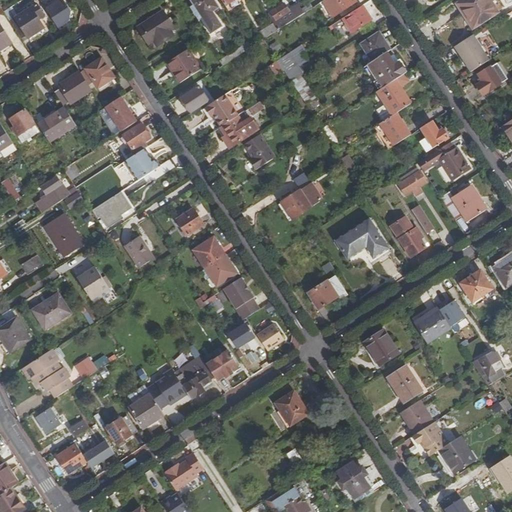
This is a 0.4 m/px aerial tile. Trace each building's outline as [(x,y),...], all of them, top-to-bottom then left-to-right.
[(63,0),(59,0),(46,8),(59,28),(70,21),(71,12),(63,0)] [(219,8),(213,0),(191,0),(207,26),(218,18),(214,11),(219,8)] [(239,2),(237,0),(232,0),(225,5),(227,9),(239,2)] [(324,0),(321,2),(332,19),(356,3),(354,0),(324,0)] [(500,9),(494,0),(463,0),(461,1),(467,11),(470,9),(479,22),(500,9)] [(326,22),(332,19),(321,2),(319,4),(324,13),(322,15),(326,22)] [(37,3),(10,21),(23,41),(44,28),(38,17),(44,14),(37,3)] [(290,12),(285,4),(272,13),(276,21),(290,12)] [(372,20),(363,6),(343,18),(352,33),(372,20)] [(476,25),(479,22),(470,9),(467,11),(476,25)] [(174,29),(164,11),(139,27),(150,45),(155,41),(158,46),(174,36),(171,30),(174,29)] [(0,51),(12,43),(0,23),(0,51)] [(361,45),(372,63),(387,53),(391,50),(380,33),(361,45)] [(454,47),(470,72),(489,60),(473,35),(454,47)] [(201,69),(189,49),(168,62),(181,82),(201,69)] [(368,65),(382,88),(405,74),(406,73),(400,62),(395,65),(387,53),(372,63),(368,65)] [(102,58),(86,68),(93,79),(99,88),(115,78),(102,58)] [(280,62),(273,65),(277,75),(285,71),(280,62)] [(363,68),(378,91),(382,88),(368,65),(363,68)] [(501,84),(491,67),(479,75),(483,82),(477,86),(484,95),(501,84)] [(88,82),(93,79),(86,68),(81,72),(88,82)] [(62,87),(55,92),(65,107),(93,90),(88,82),(81,72),(61,85),(62,87)] [(378,91),(394,115),(396,114),(412,104),(401,88),(410,82),(405,74),(382,88),(378,91)] [(315,99),(300,76),(292,82),(304,101),(307,105),(315,99)] [(299,104),(304,101),(292,82),(287,85),(299,104)] [(209,101),(200,86),(182,98),(191,112),(209,101)] [(221,128),(239,116),(225,95),(205,108),(211,118),(214,116),(221,128)] [(137,122),(121,97),(106,107),(122,132),(137,122)] [(256,115),(267,108),(263,101),(251,109),(256,115)] [(65,107),(39,124),(50,142),(76,125),(65,107)] [(18,137),(36,126),(26,109),(10,119),(15,127),(13,128),(18,137)] [(379,125),(394,147),(410,136),(396,114),(394,115),(379,125)] [(244,124),(239,116),(221,128),(233,147),(262,128),(254,117),(244,124)] [(511,120),(501,127),(511,143),(511,120)] [(439,132),(432,122),(421,129),(427,138),(434,148),(449,139),(443,130),(439,132)] [(13,142),(2,124),(0,125),(0,150),(13,142)] [(124,135),(136,153),(147,146),(145,143),(151,139),(142,124),(124,135)] [(330,125),(322,129),(333,146),(341,141),(330,125)] [(329,142),(321,129),(315,133),(323,146),(329,142)] [(250,161),(256,170),(275,158),(261,135),(245,145),(254,158),(250,161)] [(90,136),(85,139),(93,151),(97,148),(90,136)] [(428,152),(434,148),(427,138),(422,141),(428,152)] [(344,148),(341,141),(333,146),(336,151),(337,152),(344,148)] [(13,142),(0,150),(4,157),(17,149),(16,147),(13,142)] [(457,151),(451,143),(425,159),(430,168),(442,160),(454,180),(471,169),(459,150),(457,151)] [(148,148),(147,146),(136,153),(137,155),(145,150),(148,148)] [(125,163),(138,182),(160,167),(156,160),(154,160),(153,161),(145,150),(137,155),(125,163)] [(350,156),(342,160),(351,174),(358,169),(350,156)] [(424,172),(430,168),(425,159),(419,163),(424,172)] [(427,184),(418,170),(398,183),(407,197),(413,193),(416,198),(423,193),(421,188),(427,184)] [(15,176),(2,184),(11,197),(23,189),(15,176)] [(53,207),(66,198),(64,195),(69,192),(64,184),(60,177),(45,186),(50,195),(42,200),(48,210),(53,207)] [(322,200),(312,183),(282,203),(293,220),(322,200)] [(487,211),(471,189),(455,200),(469,223),(487,211)] [(131,207),(122,192),(93,211),(97,217),(101,214),(109,227),(122,219),(120,215),(131,207)] [(417,208),(412,211),(426,233),(434,229),(422,210),(417,208)] [(188,236),(204,226),(194,210),(178,220),(188,236)] [(90,225),(97,221),(91,213),(85,217),(90,225)] [(84,245),(65,214),(45,226),(48,232),(52,229),(56,235),(52,238),(64,257),(84,245)] [(400,239),(412,257),(425,248),(420,240),(423,238),(416,228),(414,230),(406,218),(393,227),(400,239)] [(390,250),(371,220),(337,241),(350,260),(367,249),(374,260),(390,250)] [(104,244),(111,239),(110,239),(109,236),(93,246),(96,251),(105,246),(104,244)] [(154,259),(140,237),(126,247),(140,268),(154,259)] [(194,251),(206,269),(226,255),(222,248),(219,250),(212,239),(194,251)] [(44,251),(38,254),(46,265),(50,262),(44,251)] [(46,265),(38,254),(24,264),(30,275),(46,265)] [(231,263),(226,255),(206,269),(217,287),(236,275),(229,264),(231,263)] [(507,289),(511,285),(511,255),(494,267),(507,289)] [(82,265),(78,267),(74,260),(60,267),(63,273),(74,267),(79,277),(86,273),(82,265)] [(0,281),(9,275),(0,262),(0,281)] [(110,289),(96,268),(79,280),(92,301),(110,289)] [(473,302),(493,290),(481,271),(461,284),(473,302)] [(319,310),(345,294),(334,277),(308,294),(319,310)] [(254,298),(242,278),(224,290),(243,320),(260,310),(253,299),(254,298)] [(216,293),(207,302),(218,314),(228,305),(216,293)] [(71,313),(58,294),(47,301),(48,303),(34,312),(46,329),(71,313)] [(33,310),(34,312),(48,303),(47,301),(33,310)] [(451,301),(439,309),(439,310),(446,320),(458,312),(451,301)] [(428,342),(451,328),(446,320),(439,310),(416,324),(428,342)] [(256,319),(246,325),(254,338),(265,331),(256,319)] [(238,348),(254,338),(246,325),(229,335),(238,348)] [(16,361),(36,348),(30,339),(28,341),(20,328),(2,341),(16,361)] [(399,353),(384,330),(365,343),(370,350),(372,348),(382,364),(399,353)] [(380,365),(382,364),(372,348),(370,350),(380,365)] [(60,362),(52,351),(49,353),(23,370),(30,380),(33,379),(37,386),(42,384),(48,393),(51,391),(68,380),(70,379),(64,369),(61,370),(57,363),(60,362)] [(214,360),(206,364),(215,378),(217,380),(224,375),(226,378),(233,373),(232,370),(238,366),(228,351),(214,360)] [(492,383),(505,374),(492,353),(489,352),(484,355),(485,357),(478,361),(492,383)] [(97,360),(100,368),(112,363),(109,355),(97,360)] [(206,364),(202,357),(181,371),(183,375),(178,378),(182,384),(192,399),(205,391),(202,386),(211,380),(215,378),(206,364)] [(76,368),(84,380),(96,372),(88,360),(76,368)] [(454,371),(446,360),(439,364),(447,376),(454,371)] [(423,392),(407,366),(388,378),(405,403),(423,392)] [(171,405),(188,394),(182,385),(182,384),(178,378),(178,377),(172,369),(164,374),(165,377),(147,389),(155,400),(161,409),(169,403),(171,405)] [(51,391),(56,399),(73,388),(68,380),(51,391)] [(211,380),(202,386),(205,391),(215,385),(211,380)] [(308,415),(294,392),(276,403),(290,426),(308,415)] [(147,433),(168,420),(161,409),(155,400),(134,414),(147,433)] [(504,410),(498,400),(491,405),(497,414),(504,410)] [(409,420),(418,433),(434,422),(421,401),(402,413),(407,421),(409,420)] [(61,425),(51,410),(38,418),(48,433),(61,425)] [(132,435),(122,419),(107,428),(117,444),(132,435)] [(407,421),(415,434),(418,433),(409,420),(407,421)] [(439,452),(449,445),(435,422),(434,422),(418,433),(415,434),(413,436),(418,445),(423,442),(426,448),(425,449),(430,457),(436,453),(439,452)] [(70,432),(74,438),(88,429),(84,423),(70,432)] [(418,445),(413,436),(410,437),(416,447),(418,445)] [(475,460),(461,437),(449,445),(439,452),(454,474),(475,460)] [(106,441),(84,456),(87,462),(92,469),(114,454),(106,441)] [(68,474),(87,462),(84,456),(76,445),(57,457),(68,474)] [(298,467),(307,461),(298,447),(290,453),(298,467)] [(450,476),(454,474),(439,452),(436,453),(450,476)] [(167,474),(166,475),(176,490),(198,476),(197,474),(204,470),(194,454),(186,459),(188,461),(179,466),(176,468),(175,466),(166,472),(167,474)] [(355,498),(371,488),(364,476),(360,469),(355,462),(338,473),(354,498),(355,498)] [(0,464),(0,495),(11,488),(16,485),(2,463),(0,464)] [(155,490),(161,486),(152,471),(146,474),(155,490)] [(477,478),(472,471),(460,479),(464,485),(449,495),(459,511),(481,511),(487,508),(470,482),(477,478)] [(301,497),(305,503),(307,501),(315,496),(303,478),(292,484),(301,497)] [(292,484),(266,501),(273,511),(281,511),(283,511),(282,510),(285,508),(286,509),(288,511),(310,511),(304,503),(300,497),(301,497),(292,484)] [(18,511),(25,508),(11,488),(0,495),(0,511),(18,511)] [(374,493),(371,488),(355,498),(358,503),(374,493)] [(190,511),(178,493),(163,503),(168,511),(190,511)] [(304,503),(310,511),(313,511),(307,501),(305,503),(304,503)]
